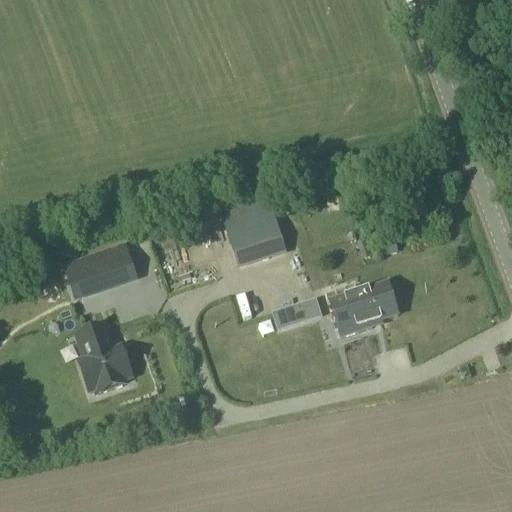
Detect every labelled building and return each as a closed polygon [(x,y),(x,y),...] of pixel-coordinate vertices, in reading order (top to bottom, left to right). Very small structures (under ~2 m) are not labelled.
[(275,261),(267,238),(239,249),(247,271),(275,261)] [(382,251),(384,258),(396,256),(395,248),(382,251)] [(61,270),(74,306),(93,300),(80,263),(61,270)] [(339,340),(381,327),(380,324),(397,318),(387,286),(329,305),(339,340)] [(73,340),(81,362),(75,364),(87,399),(93,397),(95,401),(129,389),(127,385),(133,383),(121,348),(116,350),(108,328),(73,340)]
